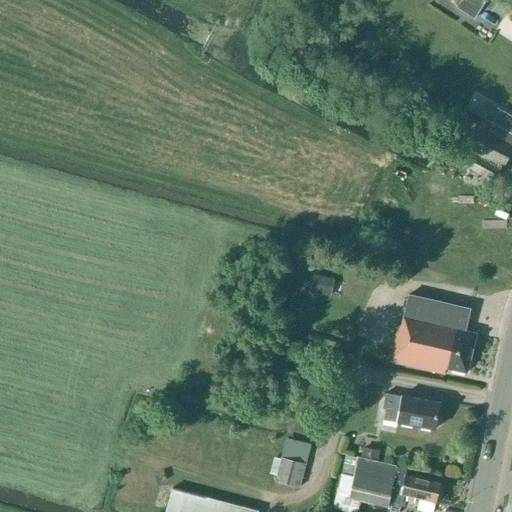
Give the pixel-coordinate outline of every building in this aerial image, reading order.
[(474,20),(486,0),(461,0),(456,8),(474,20)] [(511,116),(500,110),(492,124),(511,135),(511,116)] [(495,183),(511,151),(511,136),(478,119),(456,161),(495,183)] [(314,275),(312,291),(331,293),(333,277),(314,275)] [(464,331),(470,309),(408,295),(401,326),(398,326),(390,362),(444,374),(445,369),(466,374),(475,334),(464,331)] [(401,397),(385,394),(382,408),(385,409),(383,420),(435,429),(435,426),(437,426),(438,419),(437,419),(440,403),(401,396),(401,397)] [(301,488),(311,446),(289,440),(282,461),(278,476),(276,482),(301,488)] [(388,505),(397,507),(399,500),(413,504),(415,498),(436,503),(440,484),(405,476),(406,470),(346,455),(333,508),(351,511),(357,511),(360,500),(388,507),(388,505)] [(274,458),(270,474),(278,476),(282,461),(274,458)] [(258,511),(172,488),(165,511),(258,511)]
